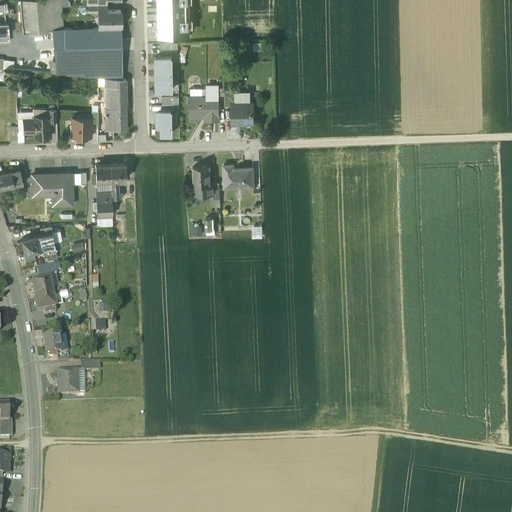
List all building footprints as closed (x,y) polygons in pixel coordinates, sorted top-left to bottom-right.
[(61,0),(19,0),(24,33),(35,32),(54,31),(63,30),(63,29),(61,0)] [(158,0),(160,35),(189,34),(189,28),(193,27),(192,18),(188,18),(188,2),(192,2),(191,0),(158,0)] [(106,11),(99,12),(99,13),(99,28),(121,28),(121,11),(106,11)] [(99,28),(63,29),(63,30),(54,31),(57,74),(105,78),(122,80),(121,28),(99,28)] [(178,63),(185,63),(185,55),(187,48),(182,46),(180,52),(178,53),(178,63)] [(156,58),(156,74),(172,74),(171,58),(156,58)] [(172,90),(172,74),(156,74),(157,90),(172,90)] [(122,80),(105,78),(105,87),(112,87),(112,86),(126,86),(127,80),(122,80)] [(112,86),(112,87),(105,87),(106,130),(127,130),(126,103),(125,103),(125,94),(126,94),(126,86),(112,86)] [(218,96),(218,86),(206,86),(206,94),(210,94),(210,96),(218,96)] [(235,91),(224,91),(224,106),(231,105),(231,103),(235,103),(235,91)] [(210,96),(188,97),(188,104),(191,104),(192,115),(205,115),(205,120),(219,120),(219,96),(218,96),(210,96)] [(235,103),(231,103),(231,105),(232,123),(253,123),(252,103),(235,103)] [(162,111),(157,111),(158,126),(162,126),(162,134),(171,134),(171,111),(162,111)] [(49,116),(33,117),(33,119),(23,120),(24,133),(34,133),(34,138),(50,137),(49,122),(49,116)] [(91,118),(71,118),(71,137),(91,138),(91,124),(91,118)] [(111,164),(95,164),(95,171),(95,176),(95,180),(111,180),(111,164)] [(126,164),(111,164),(111,180),(118,180),(119,180),(126,180),(126,175),(126,169),(126,164)] [(233,164),(223,164),(225,187),(253,186),(252,167),(243,168),(233,168),(233,164)] [(209,165),(193,166),(194,194),(214,193),(213,182),(210,182),(209,165)] [(19,169),(0,174),(0,189),(23,183),(22,180),(23,180),(23,178),(22,178),(19,169)] [(62,174),(39,175),(40,193),(55,193),(55,205),(73,205),(72,173),(62,173),(62,174)] [(39,175),(32,175),(32,194),(40,193),(39,175)] [(111,187),(111,192),(111,193),(111,197),(111,199),(122,199),(121,192),(118,192),(118,187),(111,187)] [(111,192),(96,192),(96,201),(97,210),(97,216),(112,215),(111,199),(111,197),(111,193),(111,192)] [(50,227),(40,229),(41,235),(51,233),(50,227)] [(261,228),(250,228),(250,238),(261,238),(261,228)] [(41,235),(37,236),(40,250),(41,250),(43,250),(55,247),(52,233),(51,233),(41,235)] [(37,236),(21,239),(25,254),(40,250),(37,236)] [(81,243),(71,246),(73,252),(75,254),(84,251),(81,243)] [(55,247),(43,250),(44,257),(56,254),(55,247)] [(46,257),(47,264),(57,261),(56,255),(46,257)] [(48,267),(37,269),(39,278),(50,276),(48,267)] [(55,279),(49,280),(52,294),(54,293),(57,293),(56,285),(55,279)] [(40,282),(32,283),(34,297),(52,294),(49,280),(40,282)] [(64,283),(56,285),(57,293),(66,291),(64,283)] [(52,294),(34,297),(37,311),(45,310),(53,308),(55,308),(53,298),(52,294)] [(107,321),(97,321),(97,330),(107,330),(107,321)] [(59,336),(43,338),(45,356),(56,354),(62,354),(62,353),(60,336),(59,336)] [(62,354),(56,354),(57,362),(68,362),(67,352),(62,353),(62,354)] [(94,370),(94,361),(80,362),(80,371),(94,370)] [(77,370),(56,371),(57,394),(78,393),(77,370)] [(9,404),(0,404),(0,421),(9,421),(9,420),(9,404)] [(9,420),(9,421),(0,421),(0,429),(0,437),(12,437),(12,420),(9,420)] [(0,455),(0,473),(2,473),(7,474),(9,456),(0,455)]
